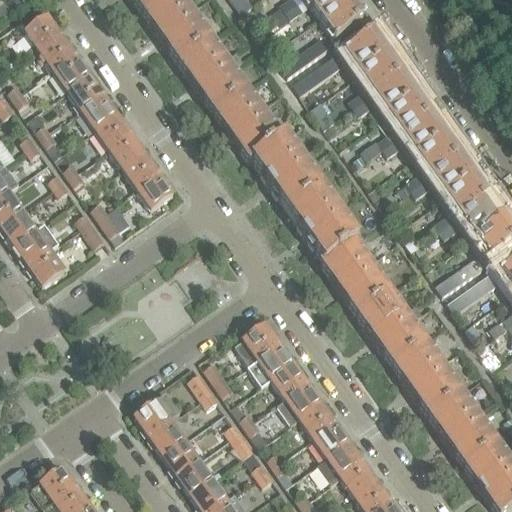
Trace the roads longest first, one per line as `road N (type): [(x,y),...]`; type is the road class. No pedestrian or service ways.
road 1 (residential): [(269,291),(427,511)]
road 2 (residential): [(66,0),(212,209)]
road 3 (residential): [(93,414),(269,291)]
road 4 (residential): [(212,209),(37,333)]
road 5 (residential): [(511,170),(390,0)]
